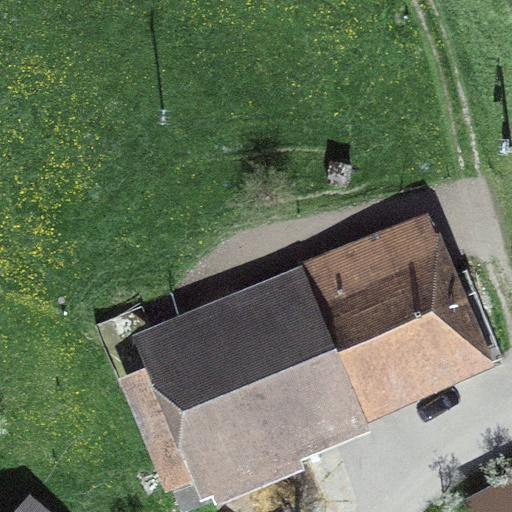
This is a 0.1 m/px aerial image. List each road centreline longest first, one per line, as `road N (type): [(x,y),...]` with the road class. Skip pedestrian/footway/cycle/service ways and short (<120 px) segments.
road 1 (track): [(511,332),(467,211),(441,75),(410,0)]
road 2 (residential): [(511,406),(424,440),(387,472),(385,511)]
